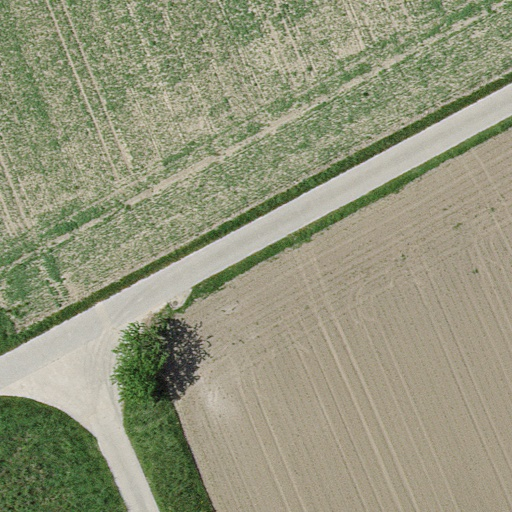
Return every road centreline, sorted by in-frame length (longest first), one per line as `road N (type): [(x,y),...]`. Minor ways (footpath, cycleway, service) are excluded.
road 1 (track): [(0,370),(511,94)]
road 2 (track): [(142,511),(67,334)]
